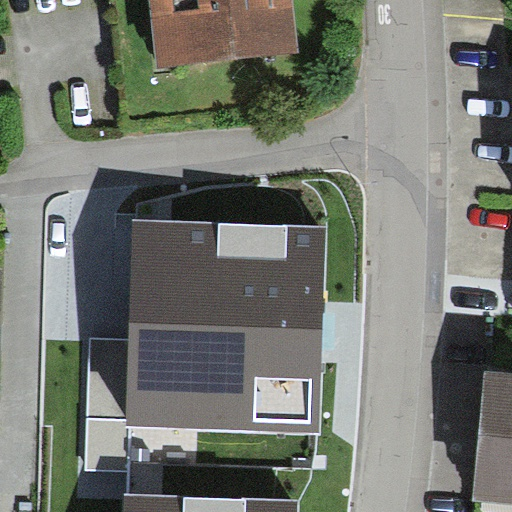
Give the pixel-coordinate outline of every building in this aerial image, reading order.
[(147,0),(153,67),(296,55),(291,0),(147,0)] [(324,225),(136,221),(132,342),(130,427),(319,433),(322,325),(324,225)] [(9,273),(0,273),(0,404),(4,405),(7,338),(9,273)] [(128,470),(132,342),(90,341),(86,469),(128,470)] [(511,369),(490,367),(475,500),(511,503),(511,369)] [(296,511),(297,499),(127,496),(126,511),(296,511)]
